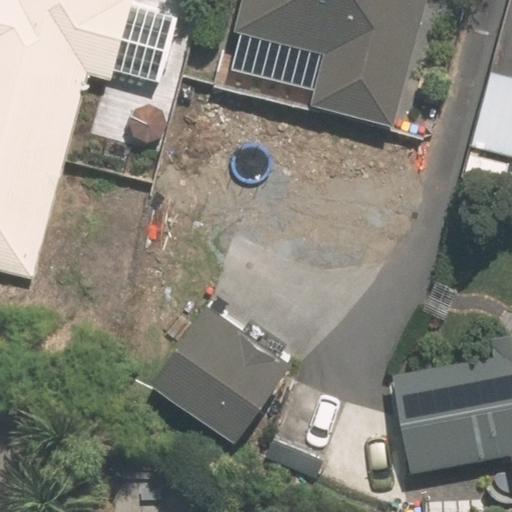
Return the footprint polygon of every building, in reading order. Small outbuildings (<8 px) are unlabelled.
[(0,0),(0,253),(41,264),(94,72),(112,76),(132,0),(0,0)] [(400,95),(425,0),(255,0),(241,54),(400,95)] [(511,79),(483,74),(467,149),(511,158),(511,79)] [(210,298),(157,378),(248,438),(301,358),(210,298)] [(511,327),(495,331),(498,349),(401,365),(419,469),(511,453),(511,327)]
